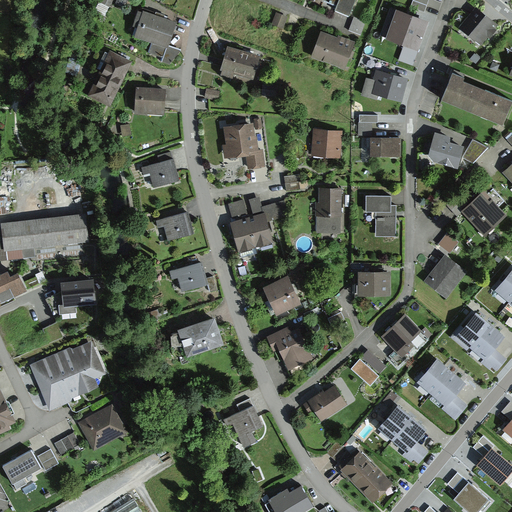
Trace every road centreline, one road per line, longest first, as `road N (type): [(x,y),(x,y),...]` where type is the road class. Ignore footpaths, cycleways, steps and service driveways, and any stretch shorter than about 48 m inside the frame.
road 1 (residential): [(278,411),(405,292),(411,107),(451,0)]
road 2 (residential): [(205,0),(190,53),(189,138),(223,274),(278,411)]
road 3 (residential): [(511,373),(396,511)]
road 4 (residential): [(0,347),(37,420),(0,450)]
road 5 (residential): [(278,411),(325,492),(347,511)]
